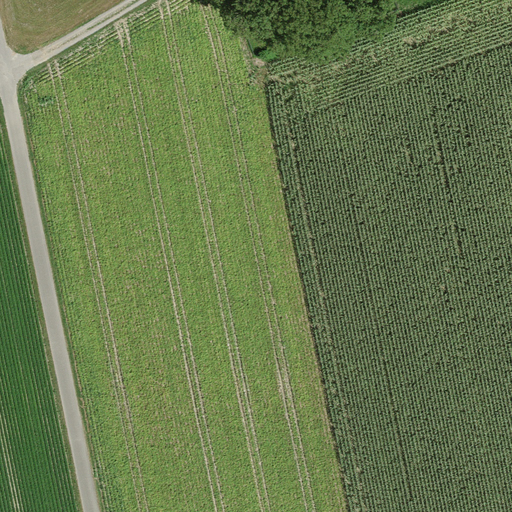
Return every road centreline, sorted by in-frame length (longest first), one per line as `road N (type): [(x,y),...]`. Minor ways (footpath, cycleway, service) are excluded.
road 1 (residential): [(0,51),(92,511)]
road 2 (track): [(129,0),(0,75)]
